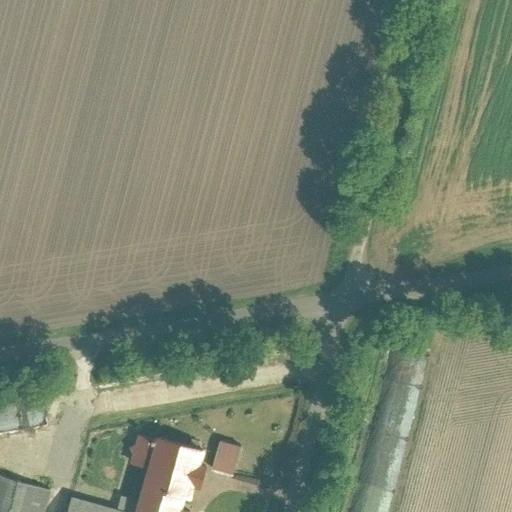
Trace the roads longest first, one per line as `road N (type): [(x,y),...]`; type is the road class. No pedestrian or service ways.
road 1 (track): [(420,0),(286,511)]
road 2 (unclassified): [(0,353),(511,267)]
